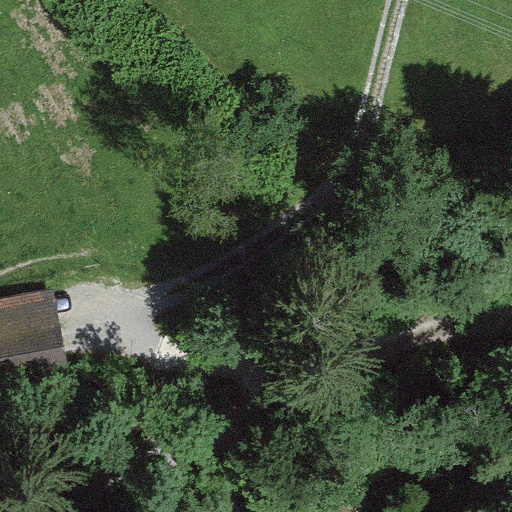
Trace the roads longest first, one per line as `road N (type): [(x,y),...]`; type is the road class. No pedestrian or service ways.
road 1 (track): [(398,0),(375,141),(352,188),(288,240),(133,306),(119,330),(137,351),(232,350),(286,387)]
road 2 (track): [(511,314),(407,335),(32,511)]
